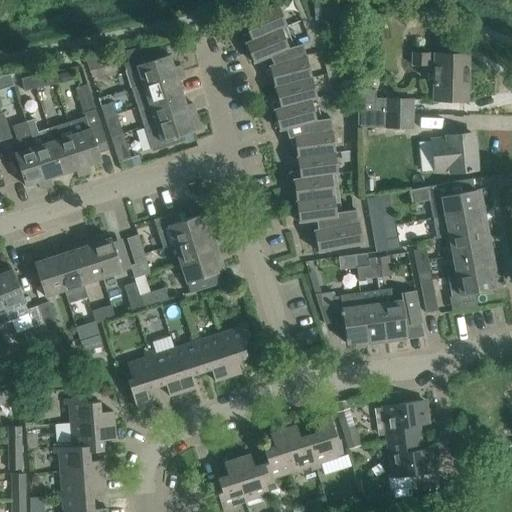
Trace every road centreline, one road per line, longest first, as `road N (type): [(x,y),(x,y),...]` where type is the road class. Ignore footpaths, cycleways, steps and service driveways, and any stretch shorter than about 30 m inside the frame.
road 1 (residential): [(297,386),(218,146)]
road 2 (residential): [(0,224),(218,146)]
road 3 (residential): [(147,511),(152,452),(169,433),(297,386)]
road 4 (residential): [(297,386),(438,364)]
